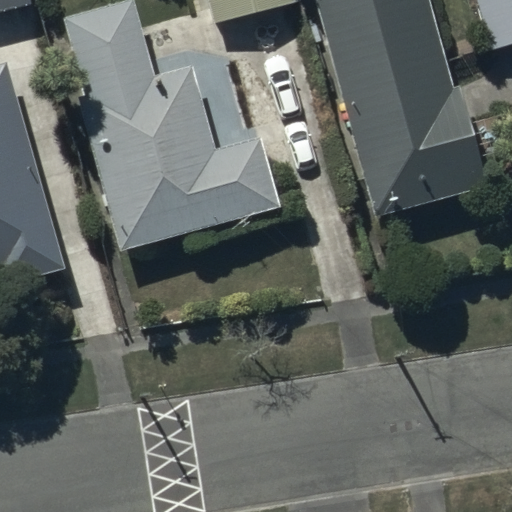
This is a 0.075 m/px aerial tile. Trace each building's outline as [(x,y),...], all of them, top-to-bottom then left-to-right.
[(95,150),(118,221),(279,168),(257,101),(213,115),(187,37),(147,50),(130,0),(64,0),(112,145),(95,150)] [(207,0),(211,13),(256,0),(207,0)] [(323,0),(379,180),(474,151),(427,0),(323,0)] [(511,0),(476,0),(488,41),(511,34),(511,0)] [(0,271),(1,277),(62,260),(4,53),(0,54),(0,271)]
